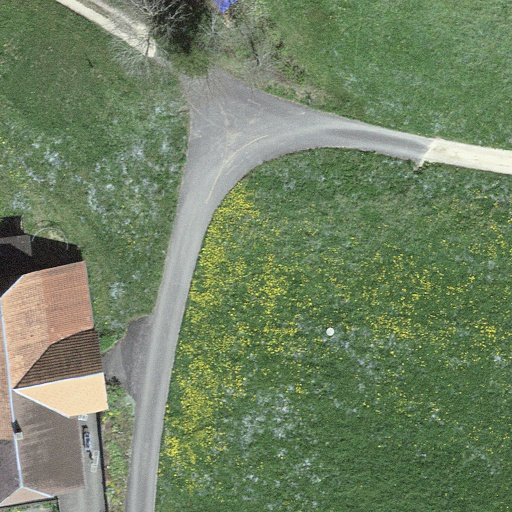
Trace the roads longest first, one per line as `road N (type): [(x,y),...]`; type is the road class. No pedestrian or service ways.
road 1 (track): [(511,161),(234,109),(102,0)]
road 2 (unclassified): [(234,109),(163,328),(141,511)]
